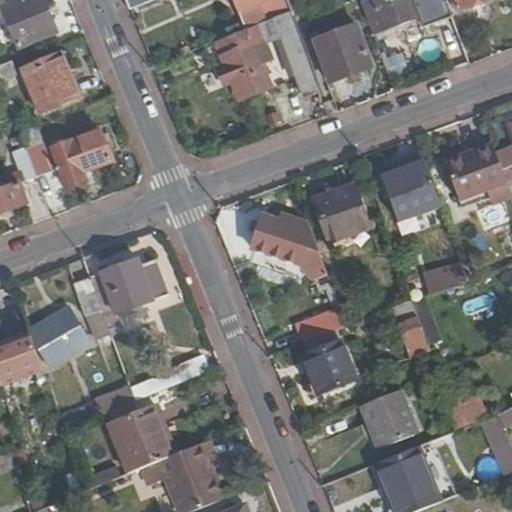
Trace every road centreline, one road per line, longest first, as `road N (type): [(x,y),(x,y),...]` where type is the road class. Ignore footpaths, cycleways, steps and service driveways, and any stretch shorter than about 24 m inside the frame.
road 1 (residential): [(178,197),(511,74)]
road 2 (residential): [(178,197),(306,511)]
road 3 (residential): [(98,0),(178,197)]
road 4 (residential): [(0,263),(178,197)]
